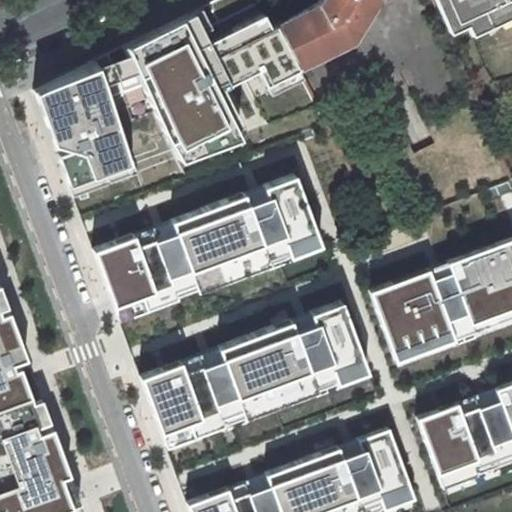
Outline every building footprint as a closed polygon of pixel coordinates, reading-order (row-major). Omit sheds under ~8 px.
[(259,0),(210,0),(206,2),(216,22),(259,0)] [(317,0),(316,3),(274,23),(297,67),(352,41),(375,0),(317,0)] [(511,0),(433,0),(443,21),(460,13),(464,21),(467,28),(483,20),(485,24),(511,11),(511,0)] [(138,82),(175,157),(237,135),(223,105),(228,102),(220,84),(256,67),(264,83),(297,67),(274,23),(268,26),(260,12),(229,28),(230,30),(207,42),(194,17),(152,29),(33,89),(72,195),(134,171),(106,94),(138,82)] [(460,13),(443,21),(447,30),(464,21),(460,13)] [(90,249),(117,318),(318,243),(291,174),(90,249)] [(511,236),(367,289),(394,360),(511,316),(511,236)] [(0,511),(53,511),(79,503),(50,426),(41,429),(16,360),(24,358),(0,291),(0,511)] [(138,375),(164,445),(366,371),(340,300),(138,375)] [(511,380),(414,417),(441,487),(511,460),(511,380)] [(188,511),(371,511),(412,497),(387,427),(184,501),(188,511)]
